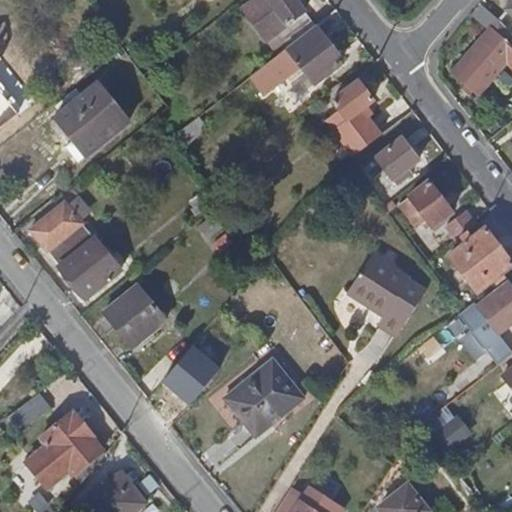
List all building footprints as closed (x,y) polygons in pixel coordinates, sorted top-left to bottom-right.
[(276,35),(304,13),(297,3),(294,0),(256,0),(243,11),(267,42),(276,35)] [(276,35),(287,50),(316,27),(304,13),(276,35)] [(316,27),(287,50),(301,68),(315,85),(340,66),(334,59),(338,56),(316,27)] [(511,53),(489,33),(452,75),(477,98),(511,56),(511,53)] [(262,96),(301,68),(287,50),(248,79),(262,96)] [(344,63),(338,56),(334,59),(340,66),(344,63)] [(0,127),(34,100),(0,57),(0,127)] [(327,122),(356,157),(381,136),(368,119),(361,111),(365,108),(374,101),(358,81),(332,103),(339,112),(327,122)] [(76,141),(71,144),(69,147),(82,163),(131,124),(101,87),(60,119),(76,141)] [(372,116),(365,108),(361,111),(368,119),(372,116)] [(202,116),(182,131),(191,142),(210,126),(202,116)] [(54,123),(71,144),(76,141),(60,119),(54,123)] [(409,178),(404,173),(413,165),(419,161),(402,138),(376,159),(393,182),(398,177),(403,183),(409,178)] [(404,173),(409,178),(418,171),(413,165),(404,173)] [(208,170),(196,179),(203,190),(216,180),(208,170)] [(429,183),(400,205),(418,230),(427,223),(432,229),(452,213),(429,183)] [(33,231),(61,266),(95,238),(67,203),(33,231)] [(446,227),(456,240),(459,238),(466,232),(476,224),(466,212),(446,227)] [(218,223),(213,217),(200,228),(205,234),(218,223)] [(466,232),(459,238),(465,246),(451,257),(477,292),(492,280),(497,286),(507,279),(502,273),(511,264),(486,231),(473,240),(466,232)] [(95,238),(61,266),(87,298),(121,270),(95,238)] [(346,295),(367,309),(369,305),(385,316),(382,320),(378,326),(385,331),(395,338),(425,294),(407,282),(408,280),(376,258),(365,276),(360,274),(346,295)] [(511,286),(509,284),(480,306),(499,333),(511,322),(511,286)] [(139,289),(106,315),(134,350),(167,324),(139,289)] [(369,305),(367,309),(382,320),(385,316),(369,305)] [(193,347),(162,383),(188,405),(219,369),(193,347)] [(272,364),(224,402),(256,441),(303,402),(272,364)] [(43,396),(10,420),(22,436),(54,412),(43,396)] [(76,415),(43,441),(49,447),(26,466),(47,493),(70,475),(74,479),(105,453),(95,442),(97,440),(76,415)] [(400,454),(415,430),(404,422),(388,446),(400,454)] [(476,463),(469,455),(447,471),(454,479),(476,463)] [(123,475),(89,502),(96,511),(141,511),(148,507),(123,475)] [(379,509),(381,511),(425,511),(406,487),(379,509)] [(293,489),(277,511),(316,511),(302,502),(305,497),(293,489)]
